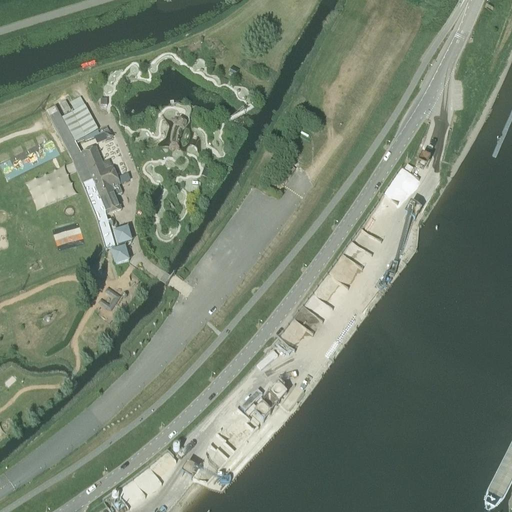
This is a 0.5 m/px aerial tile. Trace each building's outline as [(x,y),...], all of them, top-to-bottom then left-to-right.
[(238,72),(232,69),(228,75),(235,79),(238,72)] [(75,113),(62,120),(61,121),(74,145),(75,145),(86,139),(87,141),(100,134),(98,132),(82,101),(72,106),(75,113)] [(65,115),(71,112),(66,103),(60,106),(65,115)] [(61,121),(55,108),(46,114),(72,164),(76,174),(96,221),(106,254),(116,251),(106,218),(81,156),(74,145),(61,121)] [(81,156),(106,218),(121,212),(116,198),(123,196),(119,187),(112,169),(109,162),(102,165),(96,150),(81,156)] [(127,231),(115,235),(118,248),(131,244),(127,231)] [(124,251),(112,255),(116,267),(128,264),(124,251)] [(120,300),(107,291),(105,295),(114,301),(109,308),(100,302),(97,306),(110,315),(120,300)]
